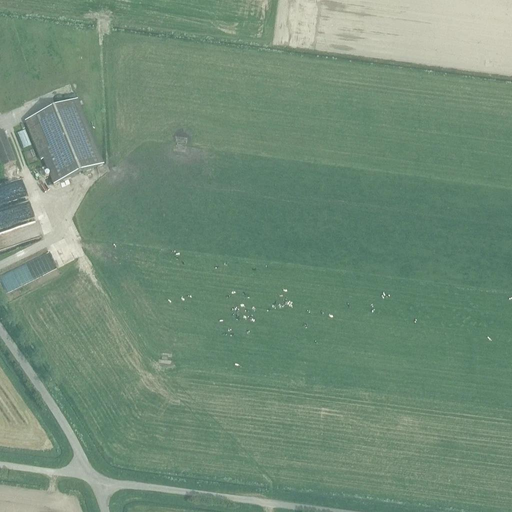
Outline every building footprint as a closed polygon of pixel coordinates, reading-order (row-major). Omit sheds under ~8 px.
[(53,185),(103,165),(77,101),(25,122),(41,161),(43,160),(53,185)] [(0,131),(0,165),(1,169),(15,163),(3,131),(0,131)] [(0,242),(42,228),(37,214),(0,226),(0,242)] [(52,247),(17,261),(22,273),(57,259),(52,247)] [(0,255),(0,262),(0,263),(9,260),(7,253),(0,255)] [(17,266),(0,271),(5,287),(22,281),(17,266)]
